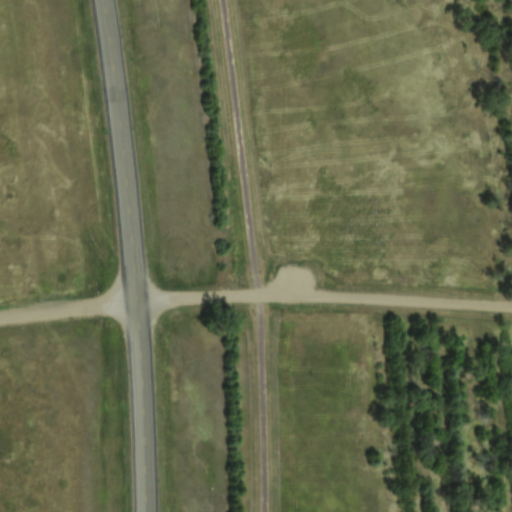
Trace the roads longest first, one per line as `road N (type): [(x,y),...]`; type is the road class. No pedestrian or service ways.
road 1 (residential): [(0,320),(219,302),(255,292),(511,302)]
road 2 (primary): [(132,511),(133,309),(101,0)]
